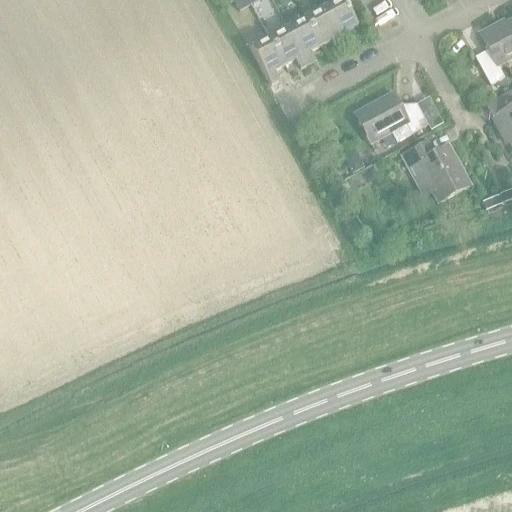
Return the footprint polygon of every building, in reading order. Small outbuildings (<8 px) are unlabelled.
[(239,13),(250,7),(246,0),(237,0),(233,2),(239,13)] [(323,10),(343,47),(350,44),(345,35),(357,28),(342,0),(323,10)] [(336,51),(343,47),(323,10),(305,20),(320,48),(331,42),(336,51)] [(309,54),(320,48),(305,20),(287,30),(307,67),(314,63),(309,54)] [(511,22),(497,31),(496,27),(480,36),(488,51),(475,58),(491,87),(505,79),(497,66),(511,58),(511,22)] [(300,71),(307,67),(287,30),(269,40),(284,68),(295,62),(300,71)] [(273,74),(284,68),(269,40),(250,50),(270,87),(278,83),(273,74)] [(511,111),(493,121),(511,155),(511,93),(504,98),(511,111)] [(415,106),(400,114),(391,97),(355,117),(371,146),(405,128),(411,137),(428,128),(415,106)] [(447,149),(434,155),(428,144),(402,159),(425,199),(434,194),(440,205),(469,188),(447,149)]
